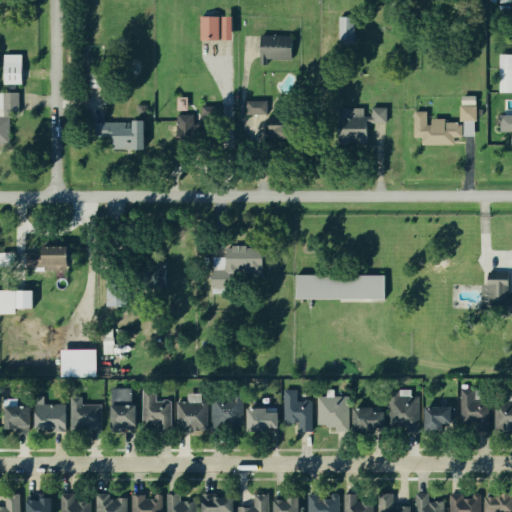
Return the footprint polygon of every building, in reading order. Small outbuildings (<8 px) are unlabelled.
[(227,40),(237,40),(238,16),(228,16),(227,40)] [(200,41),(200,17),(218,17),(218,41),(200,41)] [(222,40),(222,17),(232,17),(232,40),(222,40)] [(338,44),(338,17),(354,17),(354,44),(338,44)] [(297,59),(298,36),(266,35),(266,58),(297,59)] [(4,85),(4,55),(21,55),(21,85),(4,85)] [(511,92),(499,92),(499,55),(511,55),(511,92)] [(0,143),(11,144),(11,117),(21,117),(21,93),(0,93),(0,143)] [(269,101),(248,101),(248,115),(269,115),(269,101)] [(479,122),(478,106),(462,106),(462,122),(479,122)] [(203,107),(203,127),(218,127),(218,107),(203,107)] [(389,109),(373,109),(373,117),(366,117),(366,110),(346,110),(346,138),(371,139),(371,124),(389,124),(389,109)] [(417,138),(424,138),(424,146),(456,145),(456,138),(463,137),(462,123),(449,123),(448,120),(431,120),(431,112),(416,112),(417,138)] [(276,137),(304,137),(303,114),(275,115),(276,137)] [(511,115),(502,116),(503,131),(511,131),(511,115)] [(148,123),(107,121),(106,148),(147,150),(148,123)] [(40,272),(47,249),(29,243),(22,266),(40,272)] [(72,273),(71,247),(48,247),(48,273),(72,273)] [(108,306),(127,307),(130,275),(110,274),(108,306)] [(296,275),(384,275),(383,300),(296,300),(296,275)] [(485,284),(485,301),(510,302),(511,285),(485,284)] [(37,291),(4,291),(4,314),(21,314),(21,309),(37,308),(37,291)] [(61,350),(95,349),(96,376),(61,376),(61,350)] [(140,405),(134,405),(133,389),(115,389),(115,429),(141,428),(140,405)] [(144,390),(145,431),(173,431),(172,401),(157,401),(157,390),(144,390)] [(315,432),(314,401),(299,401),(299,390),(286,390),(287,424),(301,423),(302,432),(315,432)] [(463,431),(511,431),(511,402),(494,402),(475,401),(476,390),(464,390),(463,431)] [(178,432),(209,433),(209,394),(189,394),(189,403),(179,403),(178,432)] [(351,431),(351,397),(319,398),(319,426),(336,426),(336,432),(351,431)] [(420,398),(410,397),(409,413),(420,414),(420,398)] [(215,432),(246,431),(245,399),(214,399),(215,432)] [(371,407),(379,407),(379,412),(388,412),(387,399),(371,400),(371,407)] [(102,404),(75,406),(77,429),(103,427),(102,404)] [(9,430),(33,431),(34,407),(10,406),(9,430)] [(69,410),(42,407),(41,417),(53,419),(52,430),(67,432),(69,410)] [(388,413),(378,414),(378,408),(357,409),(359,434),(389,433),(388,413)] [(456,408),(430,408),(430,431),(447,431),(448,425),(456,425),(456,408)] [(273,409),(252,409),(252,431),(283,431),(283,413),(273,413),(273,409)] [(77,495),(64,494),(63,511),(93,511),(94,502),(77,502),(77,495)] [(164,511),(165,498),(147,497),(147,496),(134,495),(134,511),(164,511)] [(182,495),(170,495),(170,511),(196,511),(196,502),(183,502),(182,495)] [(271,511),(272,495),(257,495),(256,508),(239,507),(239,511),(271,511)] [(311,511),(341,511),(341,498),(324,498),(324,495),(311,496),(311,511)] [(375,511),(375,501),(360,502),(359,495),(345,495),(346,511),(375,511)] [(451,511),(479,511),(480,501),(465,501),(466,496),(452,495),(451,511)] [(0,511),(22,511),(22,496),(8,496),(8,508),(0,507),(0,511)] [(207,496),(206,511),(237,511),(238,497),(207,496)] [(511,511),(511,497),(500,498),(490,498),(490,511),(511,511)] [(55,511),(56,500),(32,500),(31,511),(55,511)] [(129,511),(130,501),(101,500),(100,511),(129,511)] [(303,511),(303,500),(280,501),(280,511),(303,511)] [(396,511),(396,503),(381,504),(381,511),(396,511)]
